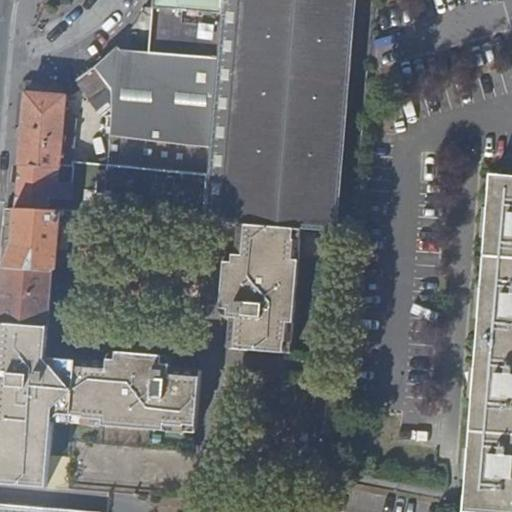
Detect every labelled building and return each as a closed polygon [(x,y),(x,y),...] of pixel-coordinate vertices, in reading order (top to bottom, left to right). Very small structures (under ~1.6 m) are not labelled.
[(210,166),(223,0),(156,0),(149,74),(165,75),(168,53),(193,55),(187,113),(114,105),(112,154),(210,166)] [(248,0),(230,220),(242,221),(240,252),(228,252),(227,268),(249,269),(247,284),(233,284),(232,299),(224,299),(223,315),(234,315),(232,345),(295,349),(305,225),(331,225),(349,0),(248,0)] [(139,73),(116,49),(97,67),(96,67),(113,88),(114,104),(114,105),(187,113),(193,55),(168,53),(165,75),(149,74),(139,73)] [(113,88),(96,67),(91,71),(79,78),(74,81),(83,95),(86,93),(101,113),(114,104),(113,88)] [(67,95),(67,84),(25,79),(17,87),(16,96),(28,99),(29,91),(67,95)] [(206,214),(208,194),(133,189),(73,184),(78,116),(65,115),(67,95),(29,91),(28,99),(25,128),(20,176),(18,208),(96,212),(205,219),(206,214)] [(28,99),(16,96),(13,127),(25,128),(28,99)] [(209,173),(210,166),(112,154),(112,163),(136,165),(209,173)] [(208,193),(209,173),(136,165),(133,189),(208,194),(208,193)] [(511,511),(511,174),(495,173),(468,510),(497,511),(511,511)] [(224,194),(208,193),(208,194),(206,214),(223,214),(224,194)] [(95,231),(96,212),(18,208),(16,228),(14,243),(5,264),(54,270),(61,265),(61,250),(67,250),(67,240),(63,239),(63,229),(95,231)] [(0,320),(50,324),(52,295),(54,270),(5,264),(0,320)] [(74,276),(75,266),(61,265),(62,275),(74,276)] [(13,353),(47,356),(49,331),(50,324),(0,320),(0,362),(0,363),(0,364),(0,367),(11,368),(13,353)] [(21,483),(70,487),(70,479),(72,456),(53,455),(56,419),(63,413),(75,413),(74,421),(198,430),(202,369),(174,367),(174,355),(158,354),(157,362),(142,361),(141,374),(126,374),(127,352),(110,350),(109,361),(47,356),(13,353),(11,368),(0,367),(0,479),(21,482),(21,483)] [(209,500),(218,501),(219,487),(210,487),(209,500)]
